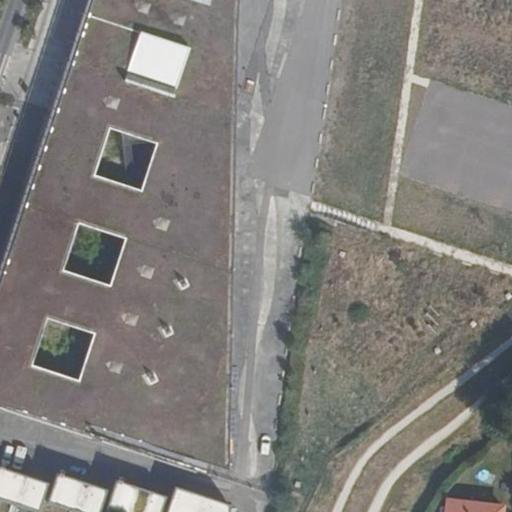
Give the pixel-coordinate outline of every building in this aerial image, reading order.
[(240,0),(79,0),(0,236),(0,399),(4,386),(13,389),(7,409),(55,425),(66,391),(75,393),(67,419),(78,422),(75,431),(122,447),(125,439),(150,447),(148,455),(173,464),(176,455),(221,469),(231,156),(228,156),(229,126),(175,108),(178,99),(233,116),(240,0)] [(361,0),(350,35),(383,45),(397,0),(411,0),(401,34),(417,39),(429,0),(466,0),(507,14),(511,0),(361,0)] [(397,0),(383,45),(395,49),(401,34),(411,0),(397,0)] [(466,0),(429,0),(417,39),(491,63),(507,14),(466,0)] [(175,108),(229,126),(232,127),(233,116),(178,99),(175,108)] [(351,167),(338,206),(511,265),(511,174),(399,136),(385,178),(351,167)] [(4,386),(0,399),(0,406),(7,409),(13,389),(4,386)] [(66,391),(55,425),(75,431),(78,422),(67,419),(75,393),(66,391)] [(125,439),(122,447),(148,455),(150,447),(125,439)] [(0,499),(30,509),(40,483),(0,470),(0,499)] [(45,486),(40,501),(73,511),(90,511),(98,490),(49,474),(45,486)] [(103,492),(98,507),(112,511),(150,511),(156,496),(107,480),(103,492)] [(220,511),(221,503),(166,486),(162,498),(158,511),(220,511)] [(451,511),(507,511),(508,510),(453,503),(451,511)]
